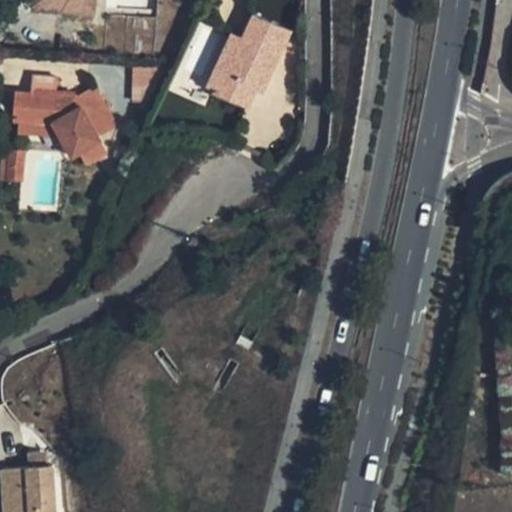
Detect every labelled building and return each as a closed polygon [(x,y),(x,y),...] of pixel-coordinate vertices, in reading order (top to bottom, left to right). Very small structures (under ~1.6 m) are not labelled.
[(32,0),(32,6),(62,8),(61,11),(94,13),(94,0),(32,0)] [(215,89),(213,92),(248,108),(260,82),(267,85),(291,31),(254,14),(241,43),(229,69),(224,67),(215,89)] [(228,37),(207,85),(215,89),(224,67),(229,69),(241,43),(228,37)] [(17,87),(13,114),(52,120),(72,156),(79,153),(101,141),(98,136),(115,126),(93,87),(76,96),(57,93),(60,76),(35,72),(32,89),(17,87)] [(107,152),(101,141),(79,153),(85,165),(107,152)] [(0,146),(0,177),(7,179),(12,149),(0,146)] [(51,511),(51,469),(1,471),(1,511),(51,511)]
